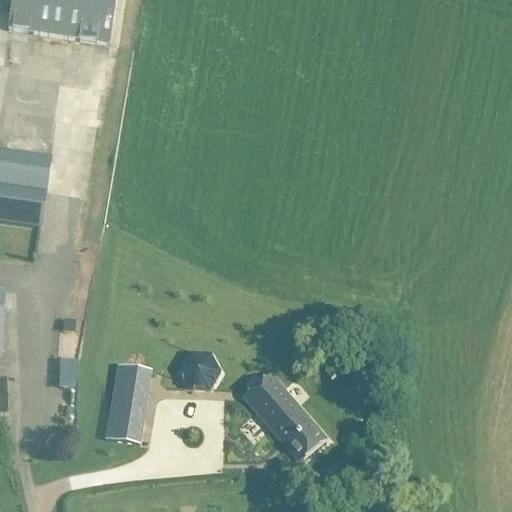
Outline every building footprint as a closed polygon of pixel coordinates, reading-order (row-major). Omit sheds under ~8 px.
[(115,0),(13,0),(8,32),(108,48),(115,0)] [(0,153),(0,222),(39,228),(49,160),(0,153)] [(172,302),(184,316),(201,301),(189,287),(172,302)] [(204,337),(228,315),(214,301),(191,323),(204,337)] [(209,391),(220,373),(210,356),(190,355),(179,373),(189,390),(209,391)] [(114,391),(147,396),(151,372),(118,367),(114,391)] [(270,376),(243,399),(300,466),(328,442),(270,376)] [(0,417),(9,417),(9,378),(0,378),(0,417)] [(240,404),(219,419),(230,434),(251,419),(240,404)] [(103,409),(78,408),(78,447),(102,448),(103,409)] [(139,446),(143,422),(110,417),(106,441),(139,446)]
